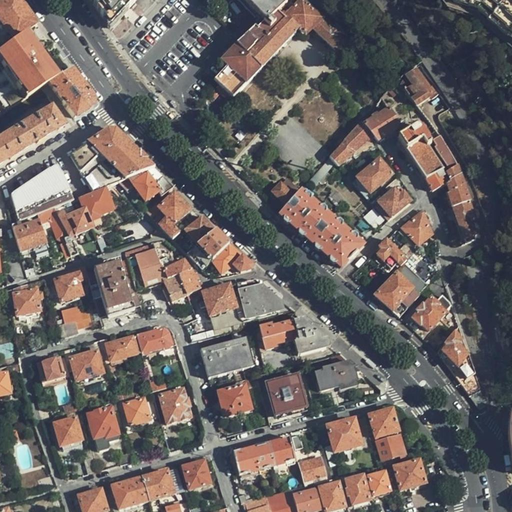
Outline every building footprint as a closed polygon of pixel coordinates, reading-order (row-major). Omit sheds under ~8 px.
[(24,33),(37,24),(19,0),(4,0),(0,3),(0,21),(14,40),(22,34),(24,33)] [(89,0),(95,7),(112,30),(140,0),(89,0)] [(227,68),(214,81),(218,86),(208,95),(212,100),(217,96),(220,94),(230,104),(238,96),(278,53),(307,23),(338,53),(351,40),(342,33),(341,33),(332,25),(330,28),(323,22),(308,9),(298,0),(293,0),(290,3),(289,2),(264,26),(272,31),(265,39),(254,30),(240,43),(238,45),(222,63),(227,68)] [(290,1),(289,0),(238,0),(254,16),(252,17),(251,27),(254,30),(265,39),(272,31),(264,26),(289,2),(290,1)] [(310,0),(298,0),(308,9),(314,3),(310,0)] [(511,0),(477,0),(489,3),(497,11),(495,13),(511,28),(511,0)] [(0,49),(14,40),(0,21),(0,49)] [(24,33),(22,34),(33,49),(35,48),(29,40),(24,33)] [(33,49),(22,34),(14,40),(0,49),(0,52),(5,60),(2,62),(7,69),(9,67),(19,81),(17,82),(19,85),(22,89),(25,87),(30,94),(27,96),(28,97),(42,88),(49,84),(56,80),(46,66),(48,65),(35,48),(33,49)] [(46,66),(56,80),(58,78),(48,65),(46,66)] [(7,69),(4,71),(15,84),(17,82),(19,81),(9,67),(7,69)] [(63,103),(74,119),(86,110),(90,99),(70,70),(58,78),(56,80),(49,84),(63,103)] [(419,108),(435,94),(416,71),(406,78),(413,87),(404,91),(418,108),(419,108)] [(42,88),(57,108),(63,103),(49,84),(42,88)] [(22,89),(27,96),(30,94),(25,87),(22,89)] [(220,94),(217,96),(231,110),(233,107),(230,104),(220,94)] [(241,100),(238,96),(230,104),(233,107),(241,100)] [(0,138),(0,164),(37,142),(62,126),(49,109),(0,138)] [(365,127),(379,143),(396,131),(398,130),(396,126),(399,125),(390,110),(379,118),(377,116),(371,120),(373,122),(365,127)] [(343,144),(353,156),(353,152),(371,137),(361,124),(343,144)] [(399,140),(426,180),(440,172),(441,171),(438,167),(428,149),(431,146),(427,139),(425,133),(424,131),(423,130),(421,129),(419,128),(417,128),(415,128),(413,130),(410,125),(397,134),(400,139),(399,140)] [(104,190),(105,189),(119,184),(155,170),(125,141),(119,135),(107,134),(71,157),(93,194),(104,190)] [(449,173),(458,168),(451,157),(452,156),(441,137),(435,140),(432,142),(436,149),(435,150),(443,164),(446,169),(447,169),(449,173)] [(330,159),(339,169),(353,156),(343,144),(336,153),(330,159)] [(371,195),(393,177),(380,162),(358,180),(371,195)] [(74,201),(59,166),(17,193),(11,198),(18,222),(19,222),(37,215),(53,209),(74,201)] [(461,175),(458,168),(449,173),(443,177),(440,172),(426,180),(433,193),(446,185),(447,185),(447,183),(461,175)] [(155,170),(119,184),(127,193),(135,187),(146,203),(158,194),(162,199),(174,190),(161,177),(155,170)] [(470,203),(461,175),(447,183),(447,185),(446,185),(449,192),(455,207),(455,209),(468,203),(470,203)] [(273,194),(287,208),(300,193),(287,180),(273,194)] [(114,211),(104,190),(93,194),(79,199),(84,211),(86,210),(91,223),(99,219),(99,217),(114,211)] [(379,204),(392,220),(412,203),(404,194),(400,197),(395,191),(379,204)] [(280,215),(341,269),(364,247),(357,241),(357,240),(357,237),(354,235),(352,234),(351,236),(341,228),(342,227),(342,224),(339,222),(337,222),(336,223),(325,214),(327,213),(326,210),(323,208),(320,208),(319,209),(311,201),(311,200),(311,197),(309,195),(306,195),(305,196),(300,192),(300,193),(287,208),(280,215)] [(173,193),(146,213),(151,218),(160,210),(175,226),(190,211),(173,193)] [(474,218),(468,203),(455,209),(455,207),(452,208),(464,239),(476,235),(470,220),(474,218)] [(70,238),(57,216),(53,209),(37,215),(41,223),(48,221),(52,222),(57,239),(62,243),(67,259),(71,257),(65,240),(70,238)] [(70,238),(93,229),(91,223),(86,210),(84,211),(65,218),(63,214),(57,216),(70,238)] [(419,246),(432,236),(424,214),(422,214),(403,229),(419,246)] [(91,223),(93,229),(102,226),(99,219),(91,223)] [(202,219),(186,232),(198,246),(216,233),(211,228),(202,219)] [(19,222),(18,222),(11,225),(20,254),(29,250),(21,228),(19,222)] [(167,222),(160,227),(172,240),(184,229),(180,225),(175,230),(167,222)] [(29,250),(47,244),(41,223),(21,228),(29,250)] [(198,246),(186,254),(199,268),(202,264),(206,268),(213,262),(229,247),(230,245),(216,233),(198,246)] [(71,243),(70,238),(65,240),(71,257),(78,255),(74,242),(71,243)] [(401,268),(407,261),(387,241),(379,249),(382,251),(377,257),(391,270),(398,264),(401,268)] [(411,258),(418,250),(409,242),(401,249),(411,258)] [(153,244),(126,254),(127,259),(128,260),(136,290),(163,282),(172,303),(187,297),(178,277),(168,282),(162,265),(153,244)] [(234,268),(241,273),(251,271),(251,265),(229,247),(213,262),(222,275),(234,268)] [(88,280),(100,318),(141,307),(136,290),(128,260),(121,262),(121,264),(87,274),(88,280)] [(173,260),(162,265),(168,282),(178,277),(190,270),(189,268),(184,261),(175,265),(173,260)] [(395,274),(420,296),(427,288),(432,283),(408,260),(407,261),(401,268),(395,274)] [(85,267),(44,280),(45,285),(55,281),(61,303),(83,297),(80,283),(88,280),(87,274),(86,272),(85,267)] [(191,272),(190,270),(178,277),(187,296),(198,291),(200,290),(191,272)] [(373,296),(400,319),(420,296),(395,274),(373,296)] [(441,298),(447,292),(440,274),(432,283),(427,288),(439,299),(435,304),(431,300),(424,308),(423,307),(417,312),(418,314),(413,321),(420,327),(421,326),(429,333),(449,309),(448,304),(441,298)] [(248,282),(238,284),(240,291),(256,288),(267,290),(261,285),(248,282)] [(204,294),(204,296),(212,317),(237,309),(239,314),(246,312),(249,322),(291,311),(267,290),(256,288),(240,291),(244,304),(241,305),(239,298),(235,299),(233,292),(231,285),(204,294)] [(26,286),(14,290),(15,295),(14,295),(17,316),(41,313),(37,292),(27,293),(26,286)] [(62,340),(79,335),(78,331),(89,328),(94,327),(89,313),(75,317),(70,318),(66,309),(53,311),(62,340)] [(237,309),(212,317),(217,331),(249,322),(246,312),(239,314),(237,309)] [(326,351),(331,345),(302,321),(294,324),(298,339),(303,356),(326,351)] [(264,348),(298,339),(294,324),(279,327),(277,324),(259,329),(264,348)] [(443,362),(470,398),(481,392),(461,333),(459,327),(444,345),(447,348),(442,354),(448,358),(443,362)] [(150,334),(137,338),(142,355),(156,351),(170,347),(166,334),(165,334),(164,333),(163,332),(162,332),(161,332),(160,332),(159,332),(150,334)] [(19,351),(27,349),(24,336),(16,338),(19,351)] [(110,345),(108,340),(100,342),(103,354),(108,353),(111,362),(142,355),(137,338),(123,342),(110,345)] [(259,369),(251,338),(202,350),(210,381),(259,369)] [(77,349),(64,353),(67,366),(72,364),(77,381),(103,374),(101,364),(105,363),(103,354),(100,342),(86,346),(89,355),(84,356),(80,358),(77,349)] [(65,379),(60,360),(49,363),(37,366),(43,385),(65,379)] [(11,374),(22,371),(21,362),(9,365),(11,374)] [(354,370),(357,369),(350,363),(324,371),(324,373),(316,375),(321,394),(358,383),(354,370)] [(0,395),(11,393),(8,374),(0,375),(0,395)] [(307,409),(299,377),(268,386),(276,417),(307,409)] [(252,411),(245,387),(218,394),(225,418),(252,411)] [(190,404),(188,399),(186,399),(183,391),(160,398),(167,426),(179,422),(192,419),(189,408),(191,408),(190,404)] [(149,422),(143,401),(124,407),(130,427),(140,424),(149,422)] [(119,436),(111,411),(88,418),(95,440),(104,437),(105,440),(113,438),(119,436)] [(398,433),(392,411),(381,414),(370,417),(375,438),(398,433)] [(82,441),(76,420),(54,426),(62,448),(72,445),(82,441)] [(361,447),(354,422),(341,425),(328,429),(335,454),(361,447)] [(291,438),(295,451),(301,448),(298,435),(291,438)] [(400,436),(376,442),(381,460),(398,455),(404,454),(402,444),(400,436)] [(269,445),(276,467),(295,462),(288,439),(281,441),(281,442),(276,443),(269,445)] [(260,471),(276,467),(269,445),(262,447),(254,449),(260,471)] [(240,477),(260,471),(254,449),(247,451),(241,453),(241,452),(233,454),(240,477)] [(325,475),(320,459),(310,462),(300,465),(305,481),(325,475)] [(87,476),(96,474),(92,461),(84,463),(87,476)] [(427,484),(420,461),(395,468),(401,491),(427,484)] [(211,485),(205,462),(194,465),(183,468),(190,490),(211,485)] [(184,491),(177,470),(168,472),(174,494),(184,491)] [(156,476),(142,480),(149,501),(174,494),(168,472),(156,476)] [(390,492),(385,474),(369,478),(374,497),(382,495),(390,492)] [(57,487),(53,476),(38,480),(41,492),(57,487)] [(370,501),(363,478),(347,482),(353,505),(362,503),(370,501)] [(149,501),(142,480),(128,484),(113,488),(119,510),(149,501)] [(345,508),(338,484),(319,489),(325,511),(331,511),(336,511),(345,508)] [(313,485),(292,491),(293,497),(315,491),(313,485)] [(107,511),(108,511),(102,491),(91,494),(79,497),(83,511),(107,511)] [(297,511),(293,497),(292,491),(267,498),(270,511),(297,511)] [(315,491),(293,497),(297,511),(315,511),(320,511),(315,491)] [(270,511),(267,498),(245,503),(247,511),(270,511)]
